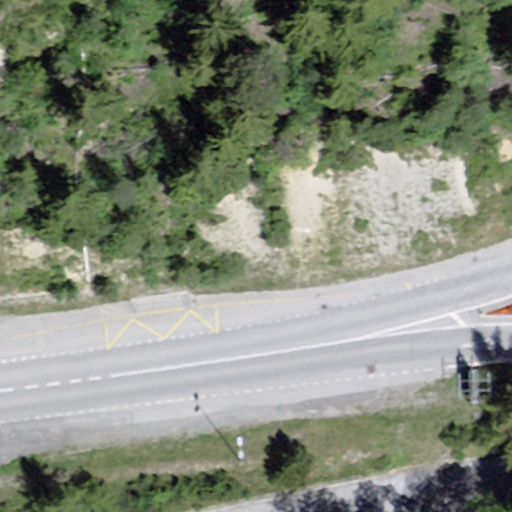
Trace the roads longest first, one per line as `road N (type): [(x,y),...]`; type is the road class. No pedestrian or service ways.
road 1 (tertiary): [(0,380),(511,310)]
road 2 (residential): [(363,511),(511,476)]
